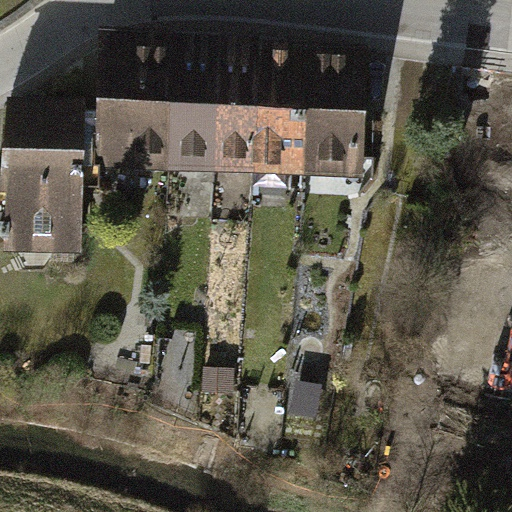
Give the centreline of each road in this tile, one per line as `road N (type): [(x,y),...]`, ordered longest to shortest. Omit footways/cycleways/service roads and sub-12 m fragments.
road 1 (tertiary): [(332,0),(511,24)]
road 2 (tertiary): [(0,65),(115,0)]
